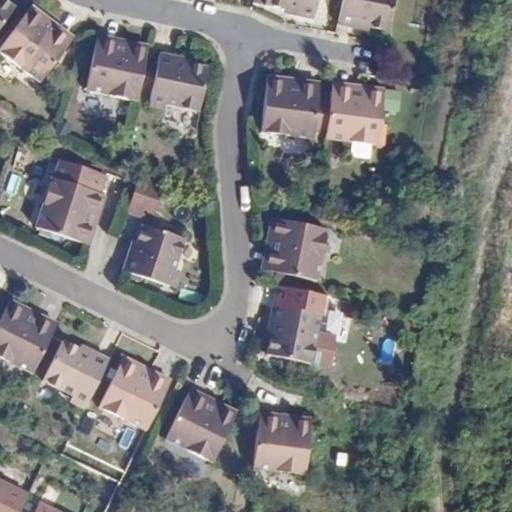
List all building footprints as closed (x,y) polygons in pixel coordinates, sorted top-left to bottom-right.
[(303,32),(310,0),(260,0),(257,18),(286,24),(286,29),(303,32)] [(378,0),(335,0),(327,38),(342,42),(344,38),(377,45),(386,2),(378,0)] [(34,29),(19,17),(0,42),(0,70),(27,92),(55,56),(30,35),(34,29)] [(60,49),(34,29),(30,35),(55,56),(60,49)] [(117,61),(118,53),(86,46),(85,55),(117,61)] [(124,111),(137,58),(118,53),(117,61),(85,55),(74,99),(124,111)] [(137,113),(153,117),(186,124),(196,80),(165,73),(165,68),(149,64),(137,113)] [(272,99),(272,91),(255,89),(248,144),(300,150),(305,105),(272,99)] [(306,96),(272,91),(272,99),(305,105),(306,96)] [(320,97),(312,151),(363,159),(370,112),(338,107),(339,99),(320,97)] [(338,107),(370,112),(371,102),(339,99),(338,107)] [(151,124),(153,117),(137,113),(135,121),(151,124)] [(22,238),(67,254),(78,222),(84,225),(91,208),(86,206),(92,187),(47,172),(40,190),(38,190),(22,238)] [(135,231),(148,190),(123,185),(111,223),(135,231)] [(67,254),(74,257),(82,231),(84,225),(78,222),(67,254)] [(258,246),(258,280),(303,281),(304,228),(250,229),(250,247),(258,246)] [(112,265),(107,281),(153,296),(159,280),(169,249),(127,235),(116,266),(112,265)] [(249,280),(258,280),(258,246),(250,247),(249,280)] [(159,280),(153,296),(163,298),(168,282),(159,280)] [(0,310),(0,362),(23,375),(45,332),(17,318),(20,310),(4,302),(0,310)] [(45,332),(49,324),(20,310),(17,318),(45,332)] [(351,355),(354,335),(305,324),(301,344),(308,345),(305,359),(302,377),(343,387),(351,355)] [(362,338),(354,335),(351,355),(358,356),(362,338)] [(64,398),(80,405),(101,362),(86,355),(83,359),(53,344),(33,383),(64,398)] [(308,345),(301,344),(298,357),(305,359),(308,345)] [(90,411),(136,435),(158,392),(128,378),(132,371),(115,361),(90,411)] [(128,378),(158,392),(161,384),(132,371),(128,378)] [(181,392),(177,402),(207,416),(211,408),(181,392)] [(60,406),(76,414),(80,405),(64,398),(60,406)] [(207,416),(177,402),(156,442),(201,465),(227,416),(211,408),(207,416)] [(283,426),(249,423),(250,430),(282,434),(283,426)] [(250,430),(244,473),(299,480),(307,429),(283,426),(282,434),(250,430)] [(0,511),(12,488),(0,482),(0,511)] [(46,511),(15,496),(6,511),(46,511)]
